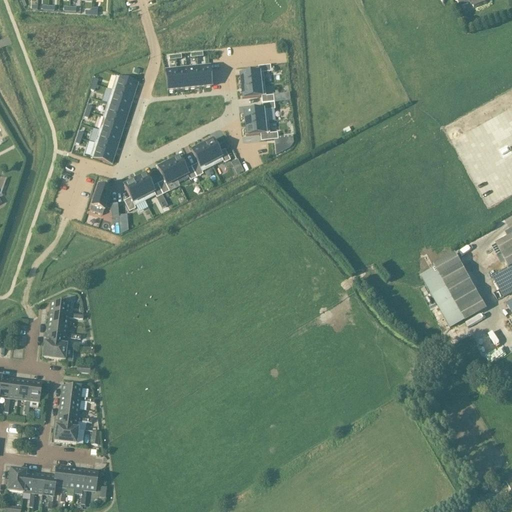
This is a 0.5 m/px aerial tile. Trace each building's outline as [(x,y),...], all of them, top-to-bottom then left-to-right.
[(208,68),(198,69),(200,90),(210,89),(208,68)] [(198,69),(187,70),(189,91),(200,90),(198,69)] [(187,70),(176,71),(178,92),(189,91),(187,70)] [(176,71),(164,73),(166,93),(178,92),(176,71)] [(239,76),(240,88),(263,86),(262,74),(258,74),(239,76)] [(115,78),(110,91),(133,99),(138,84),(136,83),(136,84),(119,78),(118,77),(117,79),(115,78)] [(242,100),(261,98),(265,98),(263,86),(240,88),(242,100)] [(110,91),(106,105),(128,112),(133,99),(110,91)] [(261,98),(262,105),(274,104),(273,97),(265,98),(261,98)] [(274,104),(262,105),(262,112),(266,111),(274,110),(274,104)] [(106,105),(102,118),(124,125),(128,112),(106,105)] [(243,114),(244,126),(267,123),(266,111),(262,112),(243,114)] [(102,118),(97,131),(120,138),(124,125),(102,118)] [(246,137),(260,136),(265,135),(269,135),(267,123),(244,126),(246,137)] [(97,131),(93,145),(95,145),(115,151),(120,138),(97,131)] [(214,140),(202,146),(212,165),(222,159),(225,163),(231,160),(225,150),(220,152),(214,140)] [(505,141),(469,158),(493,206),(504,200),(508,209),(511,206),(511,192),(506,181),(511,177),(511,142),(507,145),(505,141)] [(93,145),(89,158),(91,159),(91,160),(92,160),(93,160),(109,165),(109,166),(111,166),(115,151),(95,145),(93,145)] [(289,149),(292,145),(275,147),(275,156),(289,149)] [(202,146),(191,152),(197,164),(191,168),(196,179),(203,174),(201,170),(212,165),(202,146)] [(178,159),(168,164),(176,182),(178,185),(188,179),(190,182),(196,179),(191,168),(185,171),(178,159)] [(168,164),(157,170),(163,182),(157,185),(162,196),(169,193),(166,187),(176,182),(168,164)] [(145,177),(134,182),(144,203),(155,197),(156,199),(162,196),(157,185),(151,188),(145,177)] [(134,182),(123,187),(129,199),(124,202),(129,213),(135,210),(134,208),(144,203),(134,182)] [(93,202),(90,213),(102,217),(110,192),(98,188),(95,196),(94,195),(92,202),(93,202)] [(117,206),(110,206),(110,219),(118,218),(117,206)] [(508,270),(493,279),(504,298),(511,293),(511,230),(504,235),(508,240),(495,247),(508,270)] [(486,311),(455,255),(433,267),(434,269),(421,276),(451,331),(486,311)] [(68,317),(68,319),(75,320),(75,316),(68,315),(69,307),(51,304),(50,315),(68,317)] [(50,315),(48,325),(67,327),(68,319),(68,317),(50,315)] [(48,325),(47,335),(65,337),(65,339),(72,340),(73,336),(66,335),(67,327),(48,325)] [(45,345),(44,345),(66,348),(66,347),(64,347),(65,339),(65,337),(47,335),(46,345),(45,345)] [(64,362),(66,348),(44,345),(43,360),(64,362)] [(0,379),(0,378),(0,398),(6,399),(8,400),(10,381),(0,380),(0,379)] [(20,383),(10,381),(8,400),(6,399),(5,407),(9,407),(10,400),(18,401),(20,383)] [(30,384),(20,383),(18,401),(26,402),(28,402),(30,384)] [(28,402),(26,402),(25,409),(29,410),(30,402),(38,403),(41,385),(30,384),(28,402)] [(79,401),(79,403),(86,404),(87,400),(80,399),(81,390),(63,388),(61,399),(79,401)] [(61,399),(60,409),(78,411),(79,403),(79,401),(61,399)] [(60,409),(59,419),(77,421),(77,423),(84,424),(84,420),(77,419),(78,411),(60,409)] [(56,428),(56,429),(77,431),(76,431),(77,423),(77,421),(59,419),(58,429),(56,428)] [(75,446),(77,431),(56,429),(54,443),(75,446)] [(91,446),(97,447),(99,434),(93,433),(91,446)] [(56,470),(54,479),(55,479),(54,488),(62,489),(64,489),(66,471),(56,470)] [(76,472),(66,471),(64,489),(62,489),(61,496),(65,497),(66,489),(74,490),(76,472)] [(7,493),(22,495),(25,474),(10,472),(7,493)] [(86,473),(76,472),(74,490),(82,491),(84,492),(86,473)] [(84,492),(82,491),(81,499),(85,499),(86,492),(95,493),(97,475),(86,473),(84,492)] [(511,473),(503,479),(511,494),(511,473)] [(25,474),(22,495),(23,493),(31,494),(32,494),(35,476),(25,475),(25,474)] [(45,478),(35,476),(32,494),(31,494),(30,502),(34,502),(34,495),(43,496),(45,478)] [(54,479),(45,478),(43,496),(53,497),(54,488),(55,479),(54,479)]
